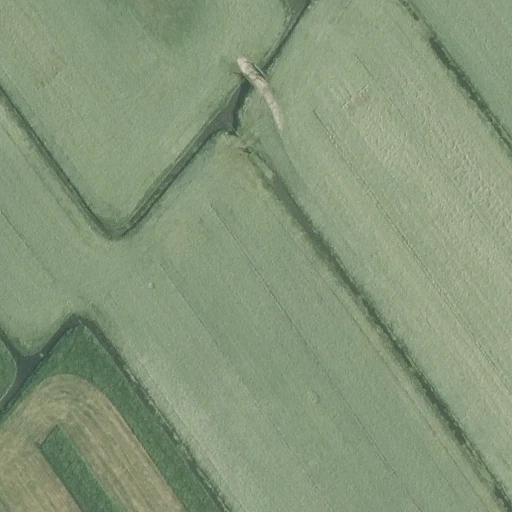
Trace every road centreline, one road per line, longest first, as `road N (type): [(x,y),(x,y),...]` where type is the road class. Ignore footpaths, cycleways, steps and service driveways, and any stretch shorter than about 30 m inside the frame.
road 1 (track): [(511,458),(296,153),(264,84),(242,65)]
road 2 (track): [(209,166),(276,117),(352,0)]
